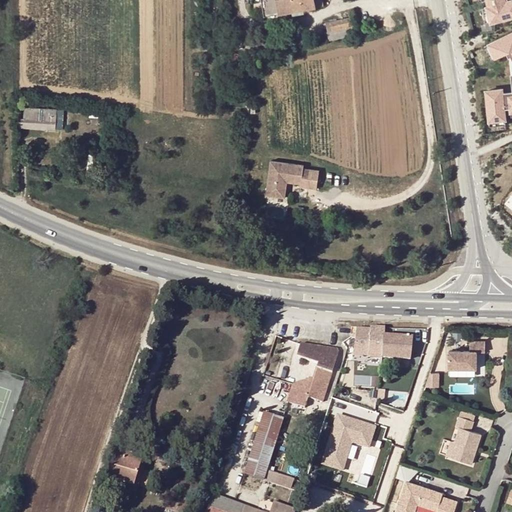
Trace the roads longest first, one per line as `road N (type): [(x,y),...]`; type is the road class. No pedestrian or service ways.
road 1 (tertiary): [(428,296),(337,292),(178,266),(0,203)]
road 2 (tertiary): [(0,209),(177,282),(253,299),(417,314)]
road 3 (unknown): [(170,264),(88,511)]
road 4 (unclassified): [(474,243),(438,0)]
